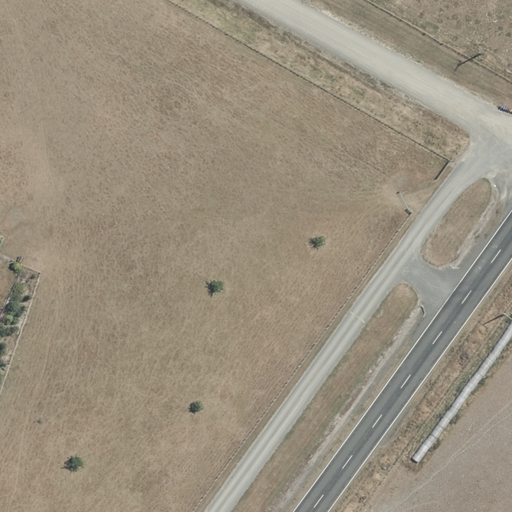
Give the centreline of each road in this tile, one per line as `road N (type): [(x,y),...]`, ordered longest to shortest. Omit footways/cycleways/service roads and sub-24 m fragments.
road 1 (unclassified): [(309,511),(511,232)]
road 2 (residential): [(511,136),(265,0)]
